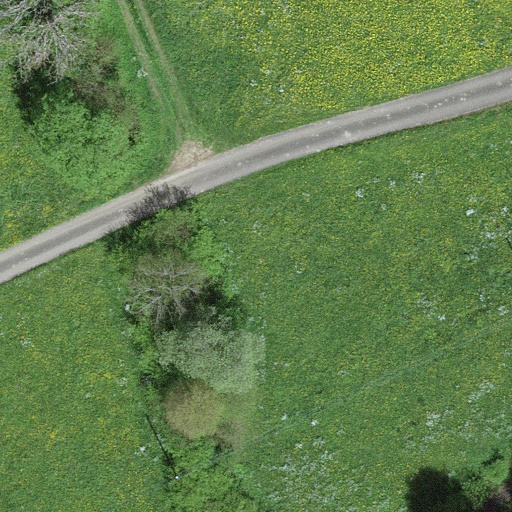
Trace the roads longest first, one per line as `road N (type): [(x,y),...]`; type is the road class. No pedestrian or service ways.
road 1 (unclassified): [(0,267),(259,155),(511,82)]
road 2 (track): [(199,180),(137,0)]
